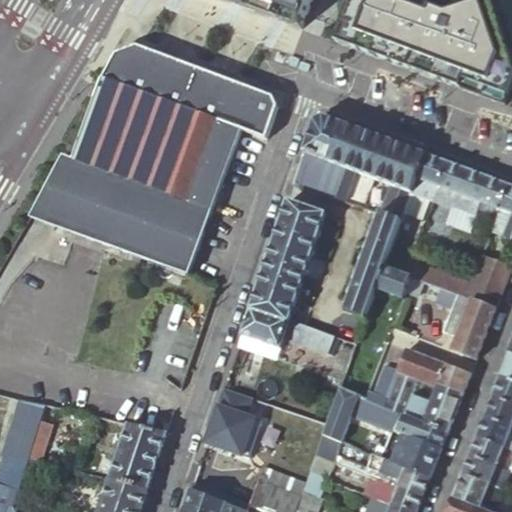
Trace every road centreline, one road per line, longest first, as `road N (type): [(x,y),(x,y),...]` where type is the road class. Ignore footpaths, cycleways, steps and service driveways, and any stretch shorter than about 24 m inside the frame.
road 1 (residential): [(158,511),(310,87),(511,168)]
road 2 (residential): [(511,307),(431,511)]
road 3 (secondary): [(0,84),(44,61),(81,0)]
